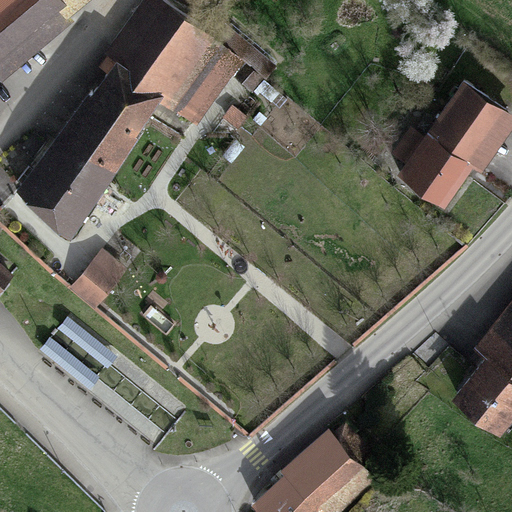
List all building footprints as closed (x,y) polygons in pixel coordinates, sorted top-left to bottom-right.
[(0,0),(0,82),(96,0),(0,0)] [(203,113),(252,45),(189,0),(135,0),(102,47),(112,54),(22,180),(86,226),(174,104),(203,113)] [(496,141),(449,110),(408,170),(456,201),(496,141)] [(0,288),(11,276),(0,266),(0,288)] [(511,294),(476,339),(488,349),(454,391),(503,431),(511,420),(511,294)] [(332,424),(260,498),(274,511),(320,511),(322,511),(323,511),(349,511),(385,475),(332,424)]
